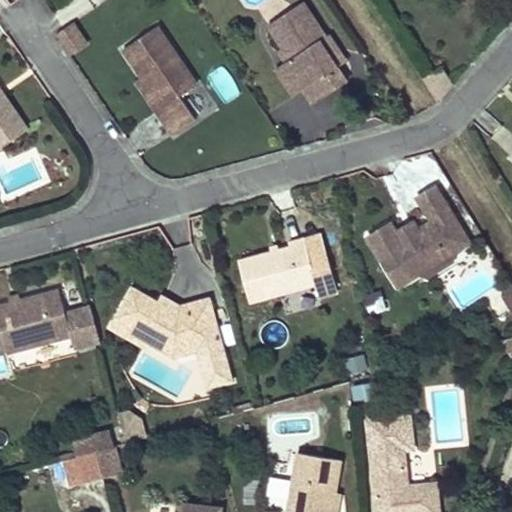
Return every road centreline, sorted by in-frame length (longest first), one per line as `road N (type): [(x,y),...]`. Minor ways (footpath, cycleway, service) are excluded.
road 1 (residential): [(511,46),(456,118),(437,127),(135,212)]
road 2 (residential): [(135,212),(114,159),(28,18)]
road 3 (residential): [(135,212),(0,250)]
